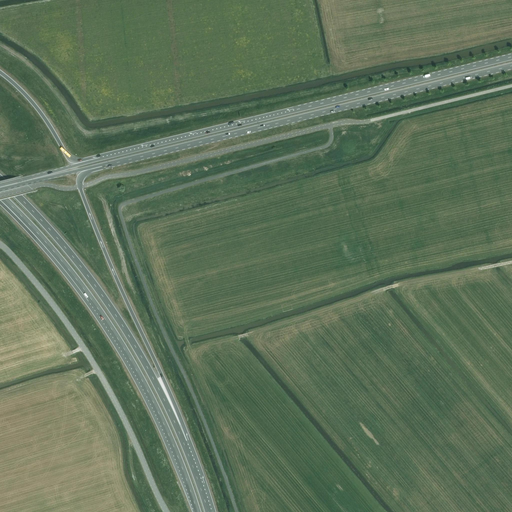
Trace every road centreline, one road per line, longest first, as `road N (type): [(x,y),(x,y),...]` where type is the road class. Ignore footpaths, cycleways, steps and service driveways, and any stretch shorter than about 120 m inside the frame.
road 1 (unclassified): [(80,187),(511,85)]
road 2 (primary): [(511,56),(99,158)]
road 3 (primary): [(101,166),(511,66)]
road 4 (trunk): [(184,443),(104,297),(0,177)]
road 5 (unclassified): [(0,244),(96,367),(166,511)]
road 6 (track): [(511,262),(400,284),(239,336)]
road 7 (trunk): [(184,443),(80,187)]
road 8 (trunk): [(92,300),(149,393),(197,511)]
road 9 (trunk): [(99,158),(71,159),(0,71)]
road 10 (trunk): [(0,194),(92,300)]
road 11 (trunk): [(0,203),(92,300)]
